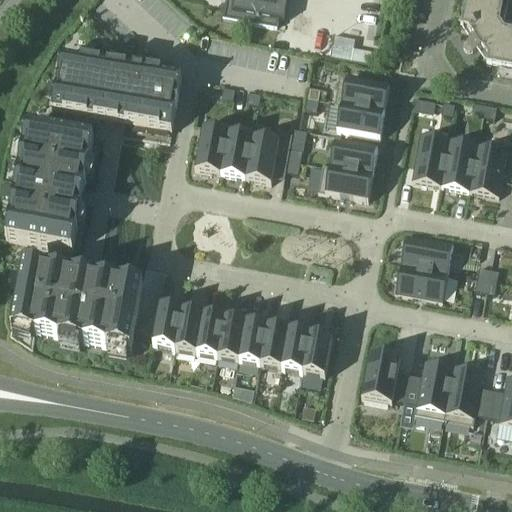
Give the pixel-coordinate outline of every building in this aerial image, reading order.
[(227,0),(227,1),(223,23),(245,27),(276,33),(278,25),(283,26),(288,1),(288,0),(227,0)] [(474,41),(465,47),(464,48),(464,49),(463,50),(463,51),(463,52),(463,53),(463,54),(464,55),(464,56),(465,56),(466,57),(467,57),(468,58),(469,58),(470,57),(471,57),(472,57),(481,50),(487,60),(486,66),(486,68),(511,72),(511,34),(504,33),(499,26),(503,7),(472,1),(466,0),(466,1),(460,30),(468,32),(474,41)] [(333,41),(333,44),(332,46),(329,62),(352,67),(354,54),(356,45),(333,41)] [(354,54),(352,67),(373,71),(376,58),(354,54)] [(27,132),(6,246),(28,250),(25,269),(24,269),(11,336),(35,340),(131,358),(134,342),(134,340),(138,320),(140,308),(143,291),(141,291),(97,283),(109,218),(113,194),(121,148),(147,153),(149,146),(169,149),(172,138),(182,84),(151,78),(147,77),(144,77),(62,61),(52,116),(53,116),(49,136),(27,132)] [(339,84),(334,111),(341,112),(384,120),(389,94),(365,89),(339,84)] [(309,93),(306,106),(318,108),(321,95),(309,93)] [(235,96),(223,94),(221,105),(232,107),(235,96)] [(261,101),(249,98),(247,110),(259,112),(261,101)] [(316,119),(318,108),(306,106),(304,117),(316,119)] [(435,109),(427,107),(426,115),(434,117),(435,109)] [(443,109),(441,121),(453,123),(455,111),(443,109)] [(472,117),(484,120),(485,112),(473,109),(472,117)] [(341,112),(337,137),(380,145),(384,120),(341,112)] [(485,112),(484,120),(483,123),(495,126),(497,114),(485,112)] [(203,133),(195,176),(220,181),(228,138),(203,133)] [(228,138),(220,181),(232,183),(245,186),(253,142),(228,138)] [(253,142),(245,186),(249,186),(253,187),(270,190),(272,184),(274,172),(286,174),(291,142),(280,140),(278,147),(253,142)] [(450,146),(420,140),(411,189),(441,194),(450,146)] [(479,151),(450,146),(441,194),(470,199),(479,151)] [(334,149),(330,174),(373,182),(378,157),(334,149)] [(508,156),(479,151),(470,199),(499,205),(508,156)] [(302,157),(291,155),(288,167),(300,169),(302,157)] [(288,167),(286,179),(290,180),(294,180),(298,181),(300,169),(288,167)] [(323,172),(318,199),(368,209),(373,182),(330,174),(323,172)] [(454,252),(407,243),(401,273),(448,281),(454,252)] [(448,281),(401,273),(396,302),(443,311),(448,281)] [(479,274),(477,286),(489,288),(491,276),(490,276),(479,274)] [(491,276),(489,288),(496,290),(499,278),(491,276)] [(489,288),(477,286),(475,297),(485,299),(486,300),(489,288)] [(486,300),(494,301),(496,290),(489,288),(486,300)] [(184,318),(161,314),(153,355),(176,359),(184,318)] [(205,322),(184,318),(176,359),(198,363),(205,322)] [(226,326),(205,322),(198,363),(219,367),(226,326)] [(247,330),(226,326),(219,367),(240,371),(247,330)] [(269,334),(247,330),(240,371),(261,375),(269,334)] [(290,338),(269,334),(261,375),(282,378),(290,338)] [(311,342),(290,338),(282,378),(304,382),(311,342)] [(334,346),(311,342),(304,382),(326,386),(334,346)] [(370,358),(361,405),(392,411),(392,407),(404,409),(409,381),(397,379),(400,363),(370,358)] [(404,409),(400,432),(412,434),(414,422),(416,423),(444,428),(454,373),(452,373),(444,372),(424,368),(421,384),(413,382),(409,381),(404,409)] [(454,373),(444,428),(473,433),(475,422),(487,424),(492,397),(480,394),(483,379),(471,377),(454,373)] [(492,397),(487,424),(496,426),(499,426),(498,430),(511,432),(511,384),(507,383),(504,399),(492,397)] [(313,426),(316,415),(304,412),(302,424),(313,426)]
